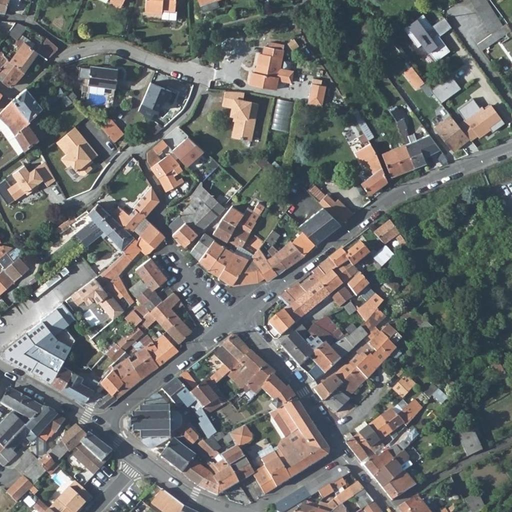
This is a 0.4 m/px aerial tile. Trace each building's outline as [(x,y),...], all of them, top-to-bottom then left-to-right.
[(0,0),(0,11),(5,13),(9,3),(9,0),(0,0)] [(145,0),(145,12),(162,13),(162,9),(175,10),(176,0),(145,0)] [(485,0),(471,0),(480,14),(491,8),(485,0)] [(491,8),(480,14),(492,34),(503,27),(491,8)] [(451,50),(424,13),(405,28),(419,47),(424,42),(430,51),(429,51),(437,60),(451,50)] [(11,31),(8,34),(17,40),(26,26),(18,23),(16,23),(11,31)] [(492,34),(478,44),(482,49),(511,30),(507,24),(503,27),(492,34)] [(45,37),(41,43),(52,55),(57,51),(57,48),(45,37)] [(8,46),(2,55),(8,61),(10,63),(11,62),(14,65),(24,72),(38,53),(36,52),(24,43),(17,52),(8,46)] [(36,51),(36,52),(38,53),(47,60),(52,55),(41,43),(36,51)] [(253,71),(251,84),(276,89),(278,79),(291,82),(293,71),(280,68),(284,50),(266,46),(264,54),(261,53),(257,72),(253,71)] [(0,52),(0,69),(5,73),(7,75),(14,65),(11,62),(10,63),(8,61),(2,55),(0,52)] [(4,78),(2,81),(7,85),(9,85),(12,85),(13,85),(24,72),(14,65),(7,75),(4,78)] [(90,67),(88,85),(116,88),(118,70),(90,67)] [(424,81),(413,67),(406,72),(417,87),(424,81)] [(429,78),(424,81),(448,111),(449,113),(454,108),(429,78)] [(311,84),(308,96),(323,99),(326,87),(311,84)] [(13,99),(13,100),(29,120),(30,119),(43,109),(42,107),(27,88),(19,94),(13,99)] [(240,90),(224,89),(221,104),(232,106),(231,115),(237,116),(233,137),(251,140),(258,103),(243,99),(245,91),(240,90)] [(47,95),(51,101),(58,97),(55,91),(47,95)] [(308,96),(307,103),(322,107),(323,99),(308,96)] [(273,128),(290,130),(294,100),(278,98),(273,128)] [(1,116),(0,116),(0,118),(9,127),(17,138),(25,151),(34,145),(40,140),(28,124),(31,122),(30,119),(29,120),(13,100),(1,114),(1,116)] [(396,120),(406,145),(417,141),(415,134),(408,136),(406,129),(407,128),(403,119),(404,118),(397,107),(390,111),(396,120)] [(357,109),(351,112),(355,118),(369,140),(374,137),(357,109)] [(448,111),(440,118),(443,122),(451,115),(449,113),(448,111)] [(471,126),(464,132),(469,138),(470,138),(479,148),(499,132),(485,114),(479,119),(480,120),(474,124),(477,128),(475,130),(471,126)] [(451,115),(443,122),(436,128),(454,150),(469,138),(464,132),(451,115)] [(111,119),(100,128),(113,143),(124,135),(111,119)] [(395,124),(377,131),(382,142),(400,135),(395,124)] [(98,154),(76,127),(57,142),(67,154),(62,158),(68,166),(71,164),(80,174),(85,175),(93,168),(88,162),(91,159),(91,160),(98,154)] [(173,150),(189,166),(205,150),(189,134),(173,150)] [(417,141),(406,145),(415,167),(426,163),(424,157),(440,150),(430,136),(417,141)] [(153,148),(156,153),(169,144),(164,138),(153,148)] [(370,143),(355,152),(364,166),(369,164),(373,173),(361,182),(368,192),(370,194),(388,181),(376,152),(370,143)] [(25,151),(24,152),(30,161),(40,154),(34,145),(25,151)] [(415,167),(406,145),(382,154),(391,177),(415,167)] [(149,163),(151,167),(161,159),(156,153),(153,148),(147,153),(149,163)] [(151,167),(157,178),(159,177),(173,169),(180,165),(170,153),(161,159),(151,167)] [(264,156),(255,161),(262,168),(265,171),(272,165),(264,157),(264,156)] [(159,177),(157,178),(166,192),(184,181),(182,178),(176,181),(173,175),(183,170),(180,165),(173,169),(159,177)] [(201,183),(195,191),(198,193),(200,195),(206,188),(201,183)] [(126,252),(132,259),(141,250),(146,254),(148,253),(151,251),(155,248),(140,234),(136,238),(130,233),(145,217),(150,212),(160,201),(160,200),(156,193),(152,187),(133,207),(134,208),(129,215),(119,205),(110,214),(115,218),(119,223),(109,234),(126,252)] [(198,193),(192,199),(194,202),(183,213),(184,214),(189,219),(186,222),(198,234),(217,215),(204,203),(212,195),(206,188),(200,195),(198,193)] [(321,198),(318,200),(325,207),(342,223),(355,213),(342,200),(338,203),(328,194),(322,200),(321,198)] [(212,195),(204,203),(217,215),(225,208),(223,206),(212,195)] [(71,226),(88,245),(102,234),(106,238),(109,234),(119,223),(115,218),(110,214),(99,203),(90,212),(87,210),(84,212),(76,217),(75,216),(55,229),(57,232),(60,231),(61,233),(71,226)] [(232,206),(223,218),(236,225),(250,233),(252,230),(266,208),(259,203),(253,211),(248,208),(244,214),(232,206)] [(325,207),(299,227),(304,232),(315,244),(342,223),(325,207)] [(180,214),(168,223),(171,232),(173,235),(186,222),(189,219),(184,214),(182,216),(180,214)] [(164,235),(145,217),(130,233),(136,238),(140,234),(155,248),(164,238),(165,236),(164,235)] [(236,225),(223,218),(222,217),(213,233),(227,241),(236,225)] [(390,220),(375,232),(385,244),(395,236),(401,244),(404,241),(390,220)] [(186,222),(173,235),(185,247),(198,234),(186,222)] [(235,252),(220,277),(231,283),(232,284),(248,260),(251,260),(253,257),(259,248),(261,246),(262,244),(264,243),(264,241),(250,233),(236,225),(227,241),(238,247),(235,252)] [(273,230),(266,240),(272,245),(280,235),(273,230)] [(291,241),(276,254),(286,268),(306,254),(316,245),(315,244),(304,232),(292,242),(291,241)] [(204,233),(191,252),(209,270),(224,246),(204,233)] [(359,241),(344,254),(349,260),(354,266),(365,257),(370,253),(359,241)] [(0,257),(7,252),(14,261),(18,257),(27,249),(21,248),(4,246),(1,246),(0,245),(0,257)] [(224,246),(209,270),(220,277),(235,252),(224,246)] [(376,266),(379,270),(392,258),(394,256),(386,246),(373,258),(378,264),(376,266)] [(253,257),(251,260),(264,276),(268,281),(278,274),(267,259),(259,248),(253,257)] [(340,249),(329,258),(338,269),(340,267),(347,261),(349,260),(344,254),(340,249)] [(7,252),(0,257),(4,261),(8,266),(14,261),(7,252)] [(111,267),(101,274),(109,283),(105,285),(107,287),(105,289),(107,292),(110,291),(118,301),(125,296),(131,305),(135,301),(129,293),(119,275),(121,273),(132,259),(126,252),(111,267)] [(276,254),(267,259),(278,274),(286,268),(276,254)] [(18,257),(14,261),(8,266),(4,269),(15,282),(29,269),(18,257)] [(142,279),(131,289),(137,297),(150,287),(154,291),(154,290),(165,282),(168,279),(166,277),(151,257),(136,269),(146,282),(145,283),(142,279)] [(329,258),(318,266),(326,276),(332,271),(342,283),(350,277),(340,267),(338,269),(329,258)] [(248,260),(232,284),(259,281),(264,276),(251,260),(248,260)] [(347,261),(340,267),(350,277),(353,274),(358,271),(354,266),(349,260),(347,261)] [(313,274),(300,284),(306,292),(317,284),(319,281),(329,294),(330,293),(342,283),(332,271),(326,276),(318,266),(311,271),(313,274)] [(374,268),(363,277),(367,282),(375,275),(378,272),(374,268)] [(0,272),(0,281),(7,289),(15,282),(4,269),(0,272)] [(360,273),(355,277),(348,283),(357,294),(368,284),(367,282),(363,277),(360,273)] [(390,277),(384,283),(394,291),(399,285),(390,277)] [(115,319),(126,310),(118,301),(110,291),(107,292),(105,289),(96,278),(73,296),(79,304),(86,299),(89,303),(96,298),(99,301),(100,300),(115,319)] [(307,293),(296,302),(305,313),(329,294),(319,281),(317,284),(306,292),(307,293)] [(298,282),(287,291),(296,302),(307,293),(306,292),(300,284),(298,282)] [(384,283),(379,288),(390,297),(395,292),(394,291),(384,283)] [(150,287),(137,297),(138,298),(142,303),(143,304),(157,293),(154,290),(154,291),(150,287)] [(340,291),(333,296),(336,300),(341,306),(350,299),(352,297),(345,287),(340,291)] [(287,291),(280,295),(286,302),(288,304),(290,306),(296,302),(287,291)] [(157,293),(143,304),(150,311),(151,312),(163,301),(158,295),(157,293)] [(163,301),(151,312),(157,318),(162,324),(175,312),(171,307),(180,299),(180,298),(174,293),(164,301),(163,301)] [(377,295),(360,310),(368,318),(369,317),(384,303),(377,295)] [(352,301),(345,307),(351,313),(358,308),(352,301)] [(288,304),(283,309),(295,322),(305,313),(296,302),(290,306),(288,304)] [(142,303),(126,317),(134,326),(141,320),(150,311),(143,304),(142,303)] [(459,308),(454,313),(465,324),(471,319),(459,308)] [(283,309),(269,322),(281,335),(295,322),(283,309)] [(150,311),(141,320),(146,327),(147,327),(157,318),(151,312),(150,311)] [(416,311),(410,317),(421,327),(427,320),(416,311)] [(175,312),(162,324),(167,330),(180,318),(175,312)] [(368,318),(358,327),(365,334),(375,324),(369,317),(368,318)] [(180,318),(167,330),(168,330),(179,343),(192,330),(180,318)] [(134,326),(117,343),(125,351),(144,333),(142,331),(146,327),(141,320),(134,326)] [(355,323),(349,329),(351,332),(358,326),(355,323)] [(313,324),(306,331),(313,338),(314,337),(322,346),(325,343),(329,340),(314,324),(313,324)] [(301,325),(294,332),(300,338),(304,335),(305,329),(301,325)] [(348,336),(345,340),(352,346),(365,334),(358,327),(348,336)] [(396,331),(388,340),(395,346),(403,337),(396,331)] [(280,345),(290,356),(304,343),(300,338),(294,332),(284,341),(280,345)] [(62,364),(40,351),(44,345),(47,339),(36,333),(30,344),(19,338),(3,350),(21,360),(22,359),(55,377),(62,365),(62,364)] [(231,335),(219,344),(225,350),(237,363),(251,350),(234,333),(232,335),(231,335)] [(135,348),(128,354),(131,356),(135,353),(146,348),(147,347),(153,342),(158,337),(155,334),(150,338),(148,335),(142,340),(134,347),(135,348)] [(158,337),(153,342),(158,348),(166,342),(161,336),(158,337)] [(317,365),(309,373),(315,380),(326,371),(352,346),(345,340),(342,336),(330,348),(325,343),(322,346),(314,353),(310,357),(317,365)] [(313,338),(306,344),(314,353),(322,346),(314,337),(313,338)] [(147,347),(146,348),(159,366),(180,351),(169,339),(166,342),(158,348),(153,342),(147,347)] [(114,346),(107,353),(115,361),(125,352),(125,351),(117,343),(116,344),(114,346)] [(304,343),(290,356),(300,366),(310,357),(314,353),(306,344),(304,343)] [(44,345),(40,351),(62,364),(64,360),(65,357),(66,357),(44,345)] [(370,353),(355,368),(358,371),(367,379),(368,379),(390,355),(381,346),(372,355),(370,353)] [(139,358),(132,364),(142,379),(159,366),(146,348),(135,353),(139,358)] [(219,359),(224,365),(230,371),(237,363),(225,350),(218,356),(219,359)] [(230,371),(225,375),(240,391),(244,387),(265,367),(267,364),(262,360),(251,350),(237,363),(230,371)] [(115,361),(111,365),(114,368),(113,369),(122,381),(116,386),(121,393),(122,395),(142,379),(132,364),(128,358),(131,356),(128,354),(125,352),(115,361)] [(321,387),(316,391),(327,404),(343,393),(340,390),(358,371),(355,368),(350,362),(344,364),(321,387)] [(265,367),(244,387),(255,396),(260,389),(268,380),(270,377),(273,374),(275,371),(267,364),(265,367)] [(55,377),(51,383),(63,390),(73,371),(62,365),(55,377)] [(224,365),(216,372),(222,378),(225,375),(230,371),(224,365)] [(113,371),(102,382),(109,392),(110,392),(117,399),(122,395),(121,393),(116,386),(122,381),(113,369),(112,370),(113,371)] [(73,371),(63,390),(84,402),(87,398),(92,392),(93,390),(88,387),(81,383),(84,377),(79,374),(73,371)] [(358,371),(340,390),(343,393),(348,398),(367,379),(358,371)] [(216,372),(208,380),(213,386),(222,378),(216,372)] [(268,380),(260,389),(273,402),(288,388),(273,374),(270,377),(268,380)] [(84,377),(81,383),(88,387),(91,382),(84,377)] [(177,377),(162,388),(179,408),(184,403),(188,407),(192,407),(197,412),(203,407),(191,393),(177,377)] [(434,378),(426,387),(432,392),(436,388),(440,383),(434,378)] [(194,391),(191,393),(203,407),(207,412),(218,402),(223,397),(213,386),(208,380),(206,379),(194,391)] [(440,383),(436,388),(443,397),(448,394),(440,383)] [(390,410),(381,417),(391,430),(394,428),(398,433),(425,401),(417,394),(411,401),(393,386),(389,391),(395,396),(392,399),(387,394),(382,399),(390,410)] [(273,402),(269,405),(276,413),(296,398),(292,391),(289,387),(288,388),(273,402)] [(0,428),(0,441),(7,448),(8,446),(16,438),(45,407),(11,388),(2,403),(16,412),(0,428)] [(87,398),(84,402),(90,406),(94,407),(105,409),(112,403),(111,402),(109,400),(105,395),(104,396),(101,398),(98,396),(99,394),(98,393),(97,392),(96,394),(92,392),(87,398)] [(107,394),(105,395),(109,400),(111,402),(112,403),(117,399),(110,392),(109,392),(107,394)] [(343,393),(327,404),(337,412),(348,401),(350,400),(348,398),(343,393)] [(133,416),(127,416),(127,427),(127,428),(134,428),(134,432),(140,432),(140,437),(143,437),(143,442),(148,447),(154,446),(168,437),(168,435),(171,435),(171,429),(174,428),(176,427),(178,425),(179,421),(179,418),(179,417),(175,414),(171,413),(171,407),(170,406),(167,406),(167,403),(159,395),(154,395),(143,403),(143,406),(140,406),(140,412),(134,412),(133,416)] [(263,466),(253,472),(266,493),(328,454),(329,448),(319,433),(299,401),(297,402),(278,412),(288,429),(283,432),(287,439),(285,441),(284,442),(279,449),(280,452),(262,463),(263,466)] [(218,402),(207,412),(210,418),(222,407),(218,402)] [(45,407),(16,438),(22,444),(27,438),(33,443),(40,438),(48,445),(54,437),(55,438),(58,433),(67,419),(45,407)] [(197,412),(202,416),(207,412),(203,407),(197,412)] [(207,412),(202,416),(218,441),(221,437),(210,418),(207,412)] [(276,413),(270,417),(285,441),(287,439),(283,432),(288,429),(278,412),(276,413)] [(178,425),(176,427),(181,433),(192,444),(199,438),(178,415),(179,417),(179,418),(179,421),(178,425)] [(381,417),(369,426),(380,439),(389,432),(391,430),(381,417)] [(469,421),(456,431),(469,456),(483,449),(469,421)] [(65,441),(62,445),(68,451),(70,453),(75,448),(78,451),(74,455),(85,467),(86,466),(96,475),(106,464),(103,461),(112,451),(76,424),(67,435),(65,441)] [(369,426),(359,433),(374,453),(384,445),(380,439),(369,426)] [(234,436),(231,437),(238,448),(240,451),(245,448),(252,443),(253,439),(246,429),(234,436)] [(175,437),(161,456),(175,467),(197,484),(215,493),(221,490),(212,476),(216,473),(214,470),(212,471),(206,477),(194,465),(198,461),(196,458),(198,456),(196,454),(190,446),(192,444),(181,433),(177,439),(175,437)] [(359,433),(353,438),(369,457),(374,453),(359,433)] [(376,455),(364,465),(374,477),(394,456),(407,442),(399,435),(394,441),(389,446),(377,456),(376,455)] [(218,441),(216,443),(218,449),(224,441),(224,437),(221,437),(218,441)] [(16,438),(8,446),(14,452),(22,444),(16,438)] [(192,444),(190,446),(196,454),(199,451),(197,449),(203,442),(199,438),(192,444)] [(353,438),(346,443),(362,463),(369,457),(353,438)] [(216,443),(210,450),(217,457),(220,455),(218,449),(216,443)] [(36,485),(40,481),(57,463),(68,451),(62,445),(49,459),(37,457),(32,453),(24,461),(22,464),(31,472),(26,477),(36,485)] [(7,448),(1,454),(11,463),(18,455),(14,452),(8,446),(7,448)] [(217,457),(210,450),(209,448),(203,452),(216,467),(221,462),(217,457)] [(238,448),(222,463),(224,465),(237,481),(246,476),(238,463),(245,459),(240,451),(238,448)] [(258,456),(262,463),(280,452),(279,449),(273,452),(271,448),(258,456)] [(394,456),(374,477),(383,488),(405,471),(406,470),(394,456)] [(245,459),(238,463),(246,476),(253,472),(245,459)] [(216,473),(212,476),(221,490),(237,481),(224,465),(216,473)] [(338,466),(317,479),(323,488),(341,478),(350,472),(347,467),(338,466)] [(405,471),(383,488),(393,500),(402,494),(417,484),(406,470),(405,471)] [(26,477),(10,493),(20,502),(30,491),(36,485),(26,477)] [(323,488),(317,492),(319,495),(322,499),(328,495),(345,485),(341,478),(323,488)] [(317,479),(306,486),(312,495),(317,492),(323,488),(317,479)] [(358,481),(337,496),(343,504),(364,489),(358,481)] [(76,482),(49,510),(51,511),(78,511),(92,497),(82,489),(76,482)] [(193,511),(163,488),(152,503),(162,511),(193,511)] [(367,492),(355,500),(364,510),(375,502),(367,492)] [(478,493),(465,500),(467,503),(471,511),(479,511),(486,508),(478,493)] [(335,497),(332,501),(337,508),(343,504),(337,496),(335,497)] [(413,498),(398,507),(402,511),(429,511),(428,509),(424,511),(419,511),(414,505),(417,503),(413,498)] [(313,510),(310,511),(331,511),(337,508),(332,501),(327,505),(325,508),(322,511),(314,509),(313,510)] [(51,511),(49,510),(40,502),(34,510),(36,511),(51,511)] [(361,511),(382,511),(375,502),(364,510),(361,511)]
